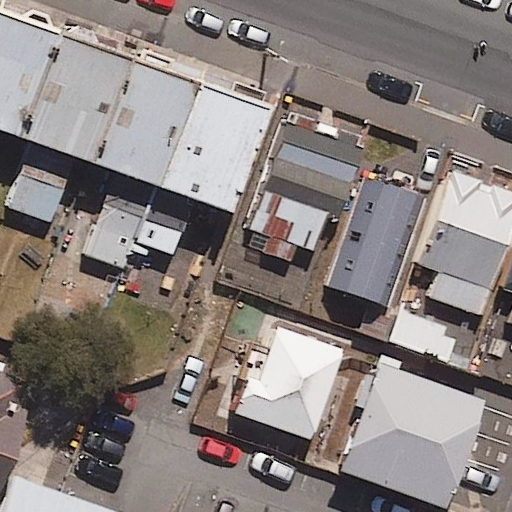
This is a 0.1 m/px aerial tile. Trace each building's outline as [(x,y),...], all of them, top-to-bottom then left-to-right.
[(62,33),(0,12),(0,129),(23,138),(62,33)] [(135,58),(62,33),(23,138),(0,202),(0,205),(50,223),(74,156),(93,163),(135,58)] [(201,84),(135,58),(93,163),(112,170),(80,254),(124,270),(136,241),(201,84)] [(274,107),(201,84),(136,241),(172,255),(194,198),(232,213),(274,107)] [(356,148),(284,121),(245,229),(270,238),(266,250),(287,258),(293,244),(308,250),(322,212),(332,216),(356,148)] [(511,216),(511,195),(449,172),(416,263),(435,270),(426,295),(476,314),(511,216)] [(413,191),(364,174),(325,286),(383,306),(396,267),(388,264),(413,191)] [(511,248),(498,287),(511,291),(511,248)] [(454,332),(396,311),(386,341),(443,361),(454,332)] [(335,349),(270,328),(251,384),(240,380),(229,412),(305,438),(335,349)] [(476,403),(373,364),(334,469),(438,507),(476,403)] [(0,490),(28,412),(21,409),(30,382),(0,371),(0,490)] [(113,511),(13,476),(0,511),(113,511)]
